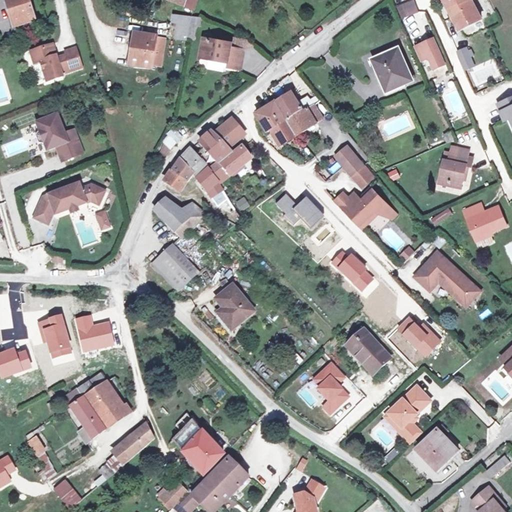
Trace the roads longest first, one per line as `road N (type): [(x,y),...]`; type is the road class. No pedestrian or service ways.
road 1 (unclassified): [(407,510),(358,463),(271,409),(169,304),(110,279)]
road 2 (residential): [(244,97),(259,139),(411,302)]
road 3 (residential): [(244,97),(178,152),(110,279)]
road 4 (residential): [(362,0),(244,97)]
road 5 (residential): [(511,427),(407,510)]
